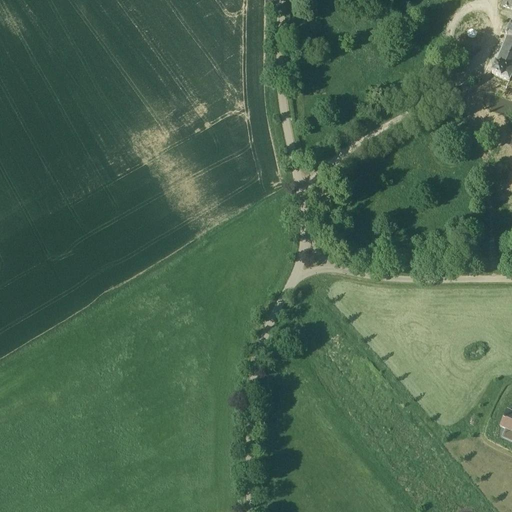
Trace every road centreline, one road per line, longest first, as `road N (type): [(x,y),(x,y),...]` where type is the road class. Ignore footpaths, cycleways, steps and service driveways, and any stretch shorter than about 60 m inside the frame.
road 1 (unclassified): [(254,511),(258,371),(265,331),(294,279)]
road 2 (unclassified): [(305,236),(304,177),(282,90),(284,0)]
road 3 (unclassified): [(511,278),(389,279),(333,267)]
